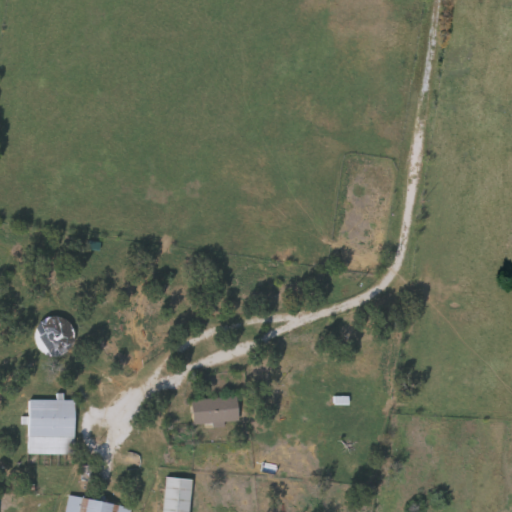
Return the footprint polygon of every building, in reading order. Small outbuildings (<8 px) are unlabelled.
[(40,356),(38,320),(67,319),(69,355),(40,356)] [(237,425),(192,427),(191,402),(236,399),(237,425)] [(74,402),(74,457),(28,457),(28,400),(62,400),(62,402),(74,402)] [(188,511),(162,511),(165,479),(191,481),(188,511)] [(130,511),(65,511),(68,498),(131,509),(130,511)]
